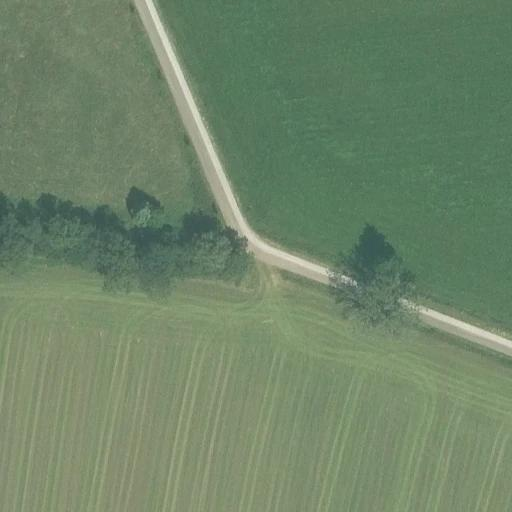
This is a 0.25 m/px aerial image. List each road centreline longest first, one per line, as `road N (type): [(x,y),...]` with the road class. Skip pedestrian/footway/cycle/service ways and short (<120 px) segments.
road 1 (track): [(511,353),(243,241),(140,0)]
road 2 (track): [(249,237),(0,210)]
